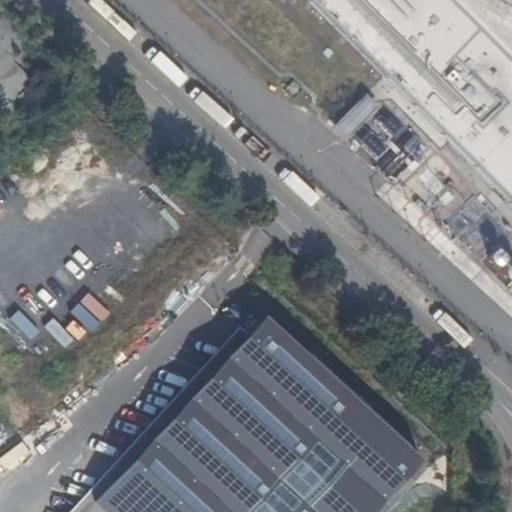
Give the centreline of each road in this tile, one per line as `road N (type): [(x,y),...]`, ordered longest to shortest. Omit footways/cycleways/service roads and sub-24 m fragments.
road 1 (unclassified): [(68,0),(511,424)]
road 2 (unknown): [(143,0),(511,336)]
road 3 (unknown): [(29,511),(46,481),(293,215)]
